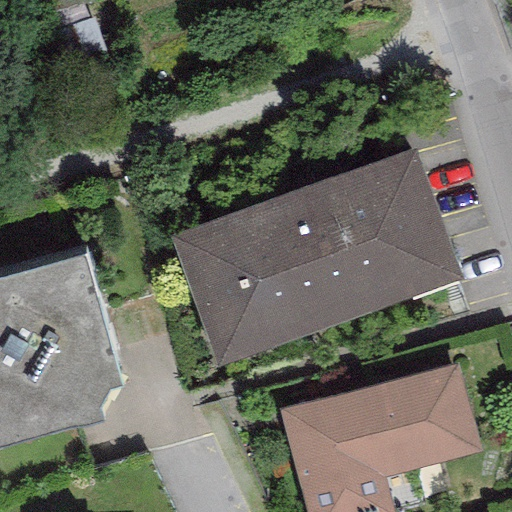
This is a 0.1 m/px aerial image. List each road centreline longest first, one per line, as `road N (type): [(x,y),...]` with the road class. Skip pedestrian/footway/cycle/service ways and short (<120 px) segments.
road 1 (residential): [(511,196),(446,0)]
road 2 (unknown): [(238,511),(187,384)]
